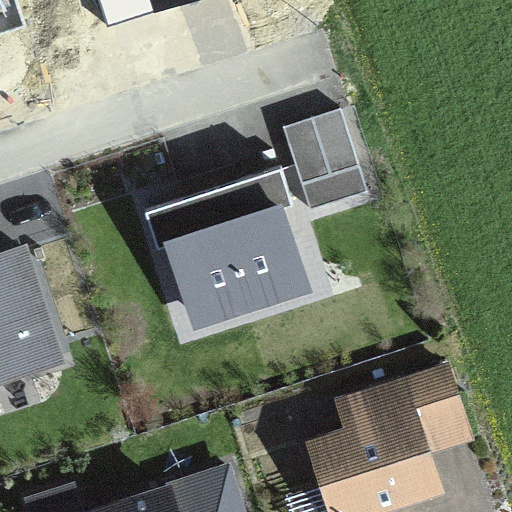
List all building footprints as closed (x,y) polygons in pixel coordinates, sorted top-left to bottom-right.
[(17,0),(0,0),(0,34),(26,26),(17,0)] [(149,0),(153,11),(187,0),(149,0)] [(340,107),(283,125),(310,208),(367,190),(340,107)] [(280,165),(145,208),(157,245),(170,241),(187,293),(295,257),(279,206),(292,202),(280,165)] [(0,373),(57,355),(22,247),(0,254),(0,373)] [(403,381),(341,401),(351,429),(311,442),(334,511),(352,511),(437,485),(403,381)] [(238,511),(225,469),(92,511),(238,511)]
